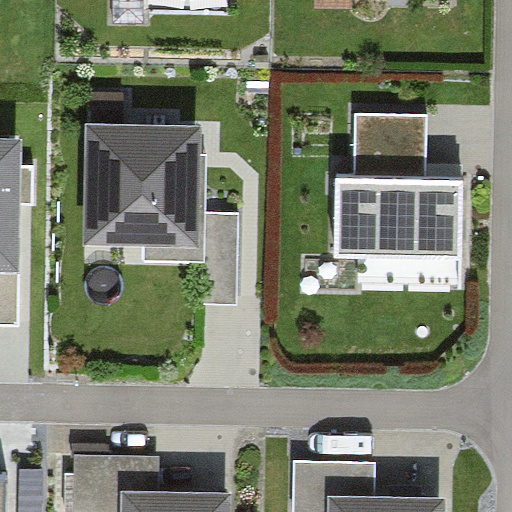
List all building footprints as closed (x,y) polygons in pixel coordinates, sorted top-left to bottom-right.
[(432,113),(360,113),(360,165),(332,165),(331,247),(458,248),(458,169),(432,169),(432,113)] [(195,117),(83,116),(82,230),(194,231),(195,117)] [(0,135),(0,269),(18,270),(20,136),(0,135)] [(161,455),(78,454),(77,511),(228,511),(229,480),(161,480),(161,455)] [(379,459),(291,458),(290,511),(446,511),(447,494),(378,493),(379,459)] [(46,511),(47,468),(22,468),(20,511),(46,511)] [(0,511),(7,511),(9,476),(0,475),(0,511)]
